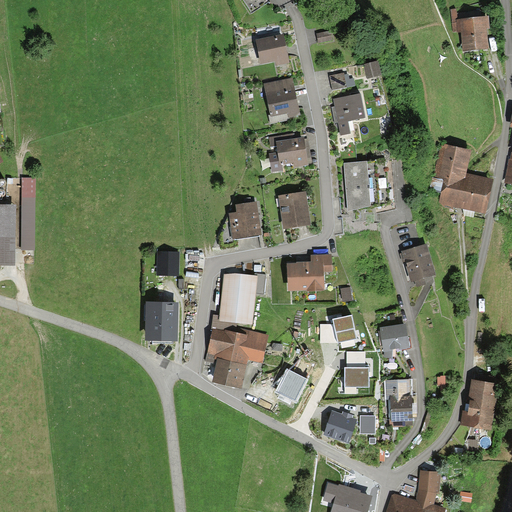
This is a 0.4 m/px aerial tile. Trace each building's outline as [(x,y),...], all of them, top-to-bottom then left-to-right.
[(264,0),(249,0),(255,9),(266,2),(264,0)] [(463,53),(486,51),(482,12),(450,14),(452,32),(461,31),(463,53)] [(314,35),(316,44),(330,41),(328,32),(314,35)] [(262,64),(286,59),(282,37),(257,42),(262,64)] [(375,62),(363,66),(366,79),(379,76),(375,62)] [(342,75),(328,77),(330,89),(344,87),(342,75)] [(271,115),(296,109),(290,81),(265,87),(271,115)] [(363,117),(359,95),(333,100),(340,135),(348,133),(345,120),(363,117)] [(278,166),(306,163),(303,140),(280,143),(279,137),(270,138),(271,148),(276,147),(278,166)] [(441,202),(483,213),(490,184),(461,177),(467,153),(442,147),(435,175),(448,178),(441,202)] [(375,161),(365,162),(367,204),(378,203),(375,161)] [(385,161),(375,161),(378,203),(388,202),(385,161)] [(365,162),(343,163),(346,208),(367,207),(365,162)] [(285,231),(311,227),(305,194),(279,198),(285,231)] [(232,242),(262,237),(256,205),(236,208),(237,214),(228,216),(232,242)] [(15,206),(0,206),(0,266),(14,266),(15,206)] [(33,245),(33,214),(23,214),(23,244),(33,245)] [(427,246),(401,254),(410,284),(415,283),(417,288),(426,285),(425,281),(436,277),(427,246)] [(156,274),(178,274),(178,251),(156,251),(156,274)] [(286,265),(287,293),(325,292),(325,275),(333,275),(332,255),(308,256),(309,265),(286,265)] [(224,272),(219,313),(219,318),(238,320),(253,322),(256,292),(264,292),(266,274),(255,273),(254,275),(224,272)] [(341,301),(350,300),(349,287),(339,288),(341,301)] [(146,337),(153,337),(153,340),(173,341),(173,336),(177,336),(178,301),(146,301),(146,337)] [(236,329),(238,320),(219,318),(219,313),(213,313),(206,360),(216,363),(212,378),(241,385),(248,357),(262,360),(269,334),(246,328),(245,330),(236,329)] [(320,343),(338,343),(357,339),(352,316),(333,320),(334,324),(320,324),(320,343)] [(380,325),(385,348),(384,356),(392,357),(393,347),(410,344),(406,320),(380,325)] [(344,368),(344,386),(369,386),(369,368),(366,368),(366,352),(347,352),(347,368),(344,368)] [(306,379),(289,371),(278,392),(296,400),(299,394),(306,379)] [(497,380),(471,376),(466,411),(464,411),(462,422),(490,426),(497,380)] [(410,378),(387,380),(390,425),(413,423),(410,378)] [(343,413),(332,410),(325,432),(349,440),(356,418),(351,416),(352,414),(344,411),(343,413)] [(375,415),(360,414),(360,431),(375,432),(375,415)] [(387,511),(444,511),(445,509),(431,504),(435,492),(438,492),(439,469),(422,468),(420,487),(416,500),(393,492),(387,511)] [(338,486),(328,483),(323,500),(334,503),(331,511),(367,511),(372,496),(360,493),(361,490),(354,488),(339,484),(338,486)]
